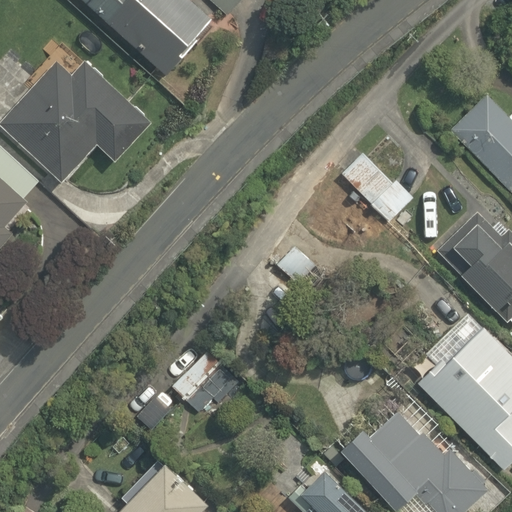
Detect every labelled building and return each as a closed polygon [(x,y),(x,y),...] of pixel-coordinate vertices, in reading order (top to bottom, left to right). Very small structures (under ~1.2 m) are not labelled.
[(87,0),(164,68),(218,8),(229,18),(244,0),(87,0)] [(151,114),(87,55),(72,72),(55,56),(0,116),(65,176),(99,140),(114,154),(151,114)] [(511,124),(479,96),(448,131),(509,185),(511,181),(511,124)] [(0,252),(16,231),(6,224),(45,172),(0,138),(0,252)] [(409,198),(364,152),(341,173),(386,220),(409,198)] [(500,234),(476,210),(436,251),(506,323),(511,315),(511,232),(507,227),(500,234)] [(511,411),(511,410),(511,408),(511,357),(466,311),(403,372),(498,469),(511,455),(511,411)] [(206,348),(170,384),(198,412),(212,398),(217,404),(239,382),(206,348)] [(468,511),(488,492),(444,450),(439,455),(378,396),(324,451),(387,511),(397,511),(411,498),(425,511),(468,511)] [(200,511),(208,504),(164,461),(114,511),(200,511)] [(366,511),(337,485),(322,471),(298,498),(313,511),(312,511),(366,511)]
